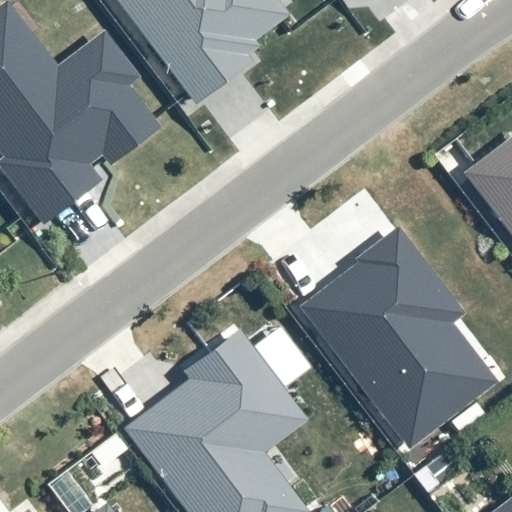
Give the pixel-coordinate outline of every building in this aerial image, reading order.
[(113,0),(194,106),(251,63),(246,57),(258,47),(255,43),(287,19),(272,0),(113,0)] [(103,33),(56,68),(5,2),(0,6),(0,157),(1,160),(0,160),(0,171),(40,225),(99,181),(88,167),(103,156),(109,165),(158,127),(130,90),(140,82),(103,33)] [(511,130),(456,172),(511,245),(511,130)] [(396,225),(291,304),(402,450),(495,381),(449,320),(462,311),(396,225)] [(183,378),(120,425),(184,511),(287,511),(298,504),(258,450),(300,419),(233,329),(177,371),(183,378)] [(511,511),(511,492),(486,511),(511,511)] [(24,511),(21,507),(14,511),(109,511),(101,501),(86,511),(24,511)]
